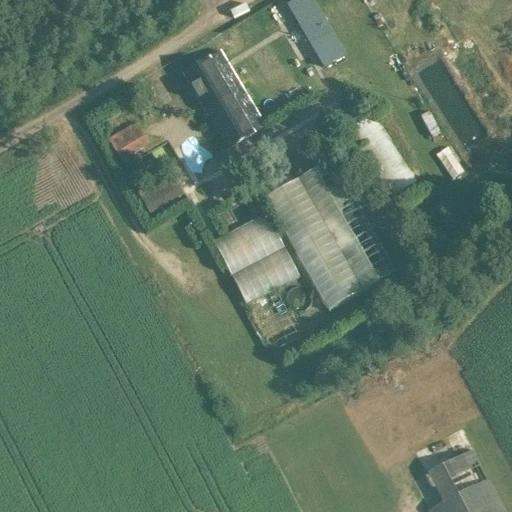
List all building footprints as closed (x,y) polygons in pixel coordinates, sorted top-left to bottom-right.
[(297,0),(288,5),(325,69),(348,56),(315,0),(297,0)] [(449,57),(423,70),(460,144),(486,130),(449,57)] [(184,75),(228,150),(267,128),(238,79),(226,86),(211,59),(184,75)] [(387,197),(412,183),(373,113),(348,127),(387,197)] [(110,139),(122,160),(151,144),(139,123),(110,139)] [(325,312),(392,277),(332,160),(264,195),(325,312)] [(175,175),(140,193),(151,212),(185,194),(175,175)] [(267,214),(212,240),(243,305),(298,278),(267,214)] [(447,502),(429,511),(504,511),(500,503),(473,452),(432,474),(447,502)]
